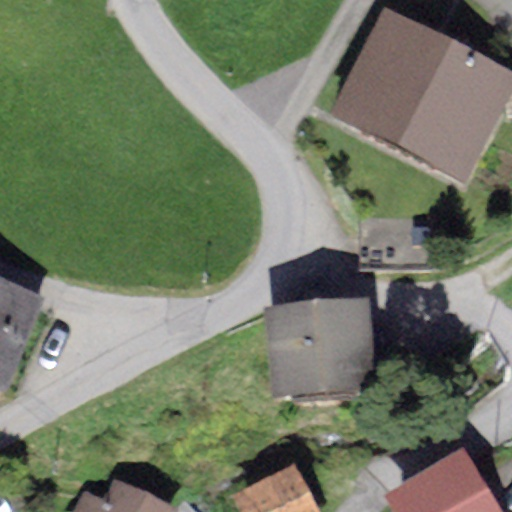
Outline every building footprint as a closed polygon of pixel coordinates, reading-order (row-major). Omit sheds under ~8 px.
[(385,7),(325,121),(394,157),(453,43),(385,7)] [(511,92),(511,73),(453,43),(394,157),(460,191),(511,92)] [(47,295),(0,276),(0,392),(8,396),(47,295)] [(370,297),(261,305),(268,401),(377,394),(370,297)] [(504,511),(465,451),(384,503),(389,511),(504,511)] [(314,511),(293,474),(230,509),(231,511),(314,511)] [(179,511),(115,479),(104,499),(85,489),(73,511),(179,511)]
